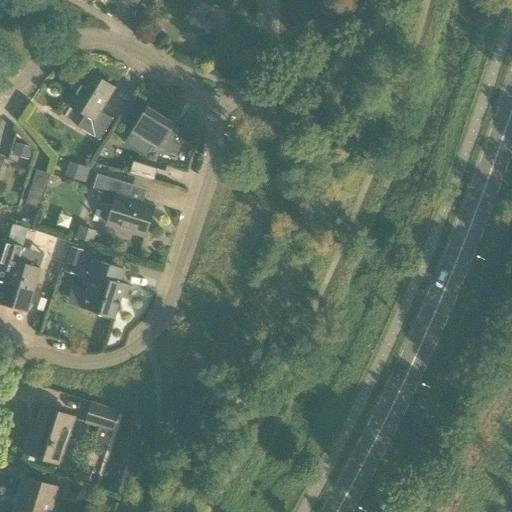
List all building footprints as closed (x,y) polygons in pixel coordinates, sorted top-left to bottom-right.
[(196,0),(191,16),(205,21),(203,24),(223,30),(232,0),(196,0)] [(86,115),(78,127),(100,140),(113,119),(101,112),(115,88),(88,71),(68,104),(86,115)] [(149,151),(170,157),(179,130),(171,128),(173,124),(148,108),(133,132),(151,144),(149,151)] [(70,161),(65,175),(86,183),(91,168),(70,161)] [(133,161),(129,174),(154,182),(158,169),(133,161)] [(40,208),(51,174),(37,170),(26,204),(40,208)] [(107,224),(145,236),(155,207),(126,198),(131,185),(98,174),(93,190),(102,193),(100,202),(113,206),(107,224)] [(79,226),(75,238),(92,243),(96,231),(79,226)] [(0,258),(0,267),(9,270),(0,301),(0,303),(27,311),(39,269),(19,263),(24,248),(5,242),(0,258)] [(71,246),(67,259),(80,263),(84,250),(71,246)] [(126,299),(129,287),(130,286),(120,283),(124,269),(94,260),(90,275),(91,275),(81,308),(114,318),(120,297),(126,299)] [(109,446),(113,432),(120,411),(102,405),(92,402),(85,423),(100,427),(95,441),(109,446)] [(34,422),(30,434),(25,452),(59,463),(74,418),(43,408),(38,424),(34,422)] [(14,511),(51,511),(59,488),(25,478),(14,511)]
